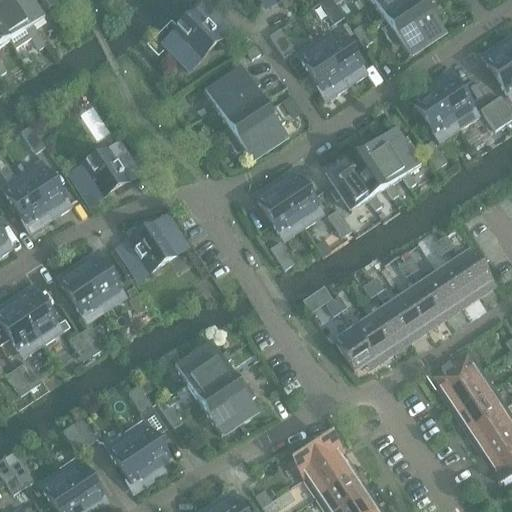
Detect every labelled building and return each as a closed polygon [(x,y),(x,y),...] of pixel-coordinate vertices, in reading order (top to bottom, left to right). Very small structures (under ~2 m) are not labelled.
[(26,33),(4,0),(0,0),(0,30),(9,45),(26,33)] [(44,22),(32,4),(38,0),(4,0),(26,33),(39,54),(46,49),(33,29),(44,22)] [(48,0),(39,0),(38,1),(47,14),(54,8),(48,0)] [(344,21),(329,0),(328,0),(319,6),(334,28),(344,21)] [(367,0),(373,8),(385,0),(367,0)] [(403,13),(422,0),(385,0),(373,8),(385,25),(403,13)] [(444,37),(423,5),(429,1),(428,0),(422,0),(403,13),(426,49),(444,37)] [(219,38),(227,29),(204,6),(179,31),(182,34),(166,50),(190,74),(222,41),(219,38)] [(426,49),(403,13),(385,25),(388,29),(384,31),(386,36),(385,37),(395,53),(400,49),(408,61),(426,49)] [(353,34),(358,43),(367,37),(361,29),(353,34)] [(0,50),(9,45),(0,30),(0,50)] [(294,55),(279,33),(269,40),(284,61),(294,55)] [(367,79),(339,37),(320,51),(343,85),(352,79),(356,85),(367,79)] [(372,45),(367,37),(358,43),(363,51),(372,45)] [(511,43),(510,40),(499,47),(503,53),(511,65),(511,43)] [(260,58),(255,50),(246,55),(251,64),(260,58)] [(343,85),(320,51),(299,65),(323,99),(333,92),(337,98),(347,91),(343,85)] [(507,100),(511,96),(511,65),(503,53),(494,59),(491,53),(480,60),(507,100)] [(215,113),(257,85),(255,81),(249,85),(240,71),(203,96),(215,113)] [(475,115),(451,80),(441,87),(438,81),(428,87),(431,93),(455,128),(475,115)] [(226,130),(244,118),(269,102),(266,98),(260,102),(254,93),(260,89),(257,85),(215,113),(226,130)] [(455,128),(431,93),(412,106),(435,141),(455,128)] [(291,99),(280,106),(292,124),(302,117),(291,99)] [(511,123),(511,117),(500,100),(490,107),(505,128),(511,123)] [(279,130),(284,126),(274,111),(268,114),(265,110),(271,106),(269,102),(244,118),(268,153),(286,142),(279,130)] [(505,128),(490,107),(480,113),(495,135),(505,128)] [(268,153),(244,118),(226,130),(229,134),(225,137),(228,140),(226,141),(237,157),(242,153),(250,165),(268,153)] [(45,151),(31,130),(21,136),(35,158),(45,151)] [(211,140),(205,132),(197,138),(202,146),(211,140)] [(420,170),(395,132),(378,144),(409,192),(415,187),(409,177),(420,170)] [(216,149),(211,140),(202,146),(208,154),(216,149)] [(409,192),(378,144),(364,153),(360,147),(356,150),(392,203),(398,199),(392,189),(402,182),(409,192)] [(126,181),(136,174),(118,146),(88,166),(91,170),(72,182),(90,210),(129,185),(126,181)] [(446,167),(431,146),(421,152),(436,174),(446,167)] [(392,203),(356,150),(353,152),(357,158),(347,164),(343,158),(340,161),(375,214),(381,210),(375,200),(385,193),(392,203)] [(375,214),(340,161),(336,163),(340,169),(326,178),(351,216),(368,204),(375,214)] [(71,211),(40,165),(20,178),(47,219),(57,212),(60,218),(71,211)] [(47,219),(20,178),(0,191),(27,232),(47,219)] [(318,211),(296,178),(276,192),(302,230),(314,222),(310,216),(318,211)] [(302,230),(276,192),(256,205),(280,239),(299,227),(301,231),(302,230)] [(351,236),(337,214),(327,221),(341,242),(351,236)] [(164,261),(184,248),(166,220),(127,246),(130,250),(120,257),(138,284),(167,265),(164,261)] [(12,253),(0,234),(0,257),(2,260),(12,253)] [(453,251),(445,239),(439,244),(446,255),(453,251)] [(323,244),(314,249),(322,261),(331,256),(323,244)] [(446,255),(439,244),(432,248),(440,260),(446,255)] [(294,268),(280,246),(270,253),(284,275),(294,268)] [(495,290),(471,255),(454,266),(477,302),(478,301),(474,295),(485,288),(489,294),(495,290)] [(122,296),(99,261),(79,274),(102,309),(122,296)] [(418,273),(411,261),(404,266),(412,277),(418,273)] [(412,277),(404,266),(398,270),(405,281),(412,277)] [(477,302),(454,266),(437,278),(460,313),(461,312),(457,306),(469,299),(473,305),(477,302)] [(102,309),(79,274),(59,288),(82,322),(102,309)] [(460,313),(437,278),(420,289),(443,324),(444,324),(440,317),(452,310),(456,316),(460,313)] [(383,293),(375,282),(369,286),(376,298),(383,293)] [(376,298),(369,286),(362,291),(370,302),(376,298)] [(443,324),(420,289),(403,300),(426,336),(428,335),(423,329),(435,321),(439,327),(443,324)] [(323,291),(301,306),(310,318),(331,303),(323,291)] [(383,294),(378,297),(381,303),(387,299),(383,294)] [(58,330),(35,295),(15,309),(38,343),(58,330)] [(153,320),(139,298),(129,305),(136,316),(132,318),(139,329),(153,320)] [(346,312),(339,300),(332,305),(340,316),(346,312)] [(426,336),(403,300),(386,311),(409,347),(411,346),(406,340),(418,332),(422,339),(426,336)] [(340,316),(332,305),(325,309),(333,320),(340,316)] [(38,343),(15,309),(0,318),(0,328),(19,357),(38,343)] [(409,347),(386,311),(369,323),(392,358),(394,357),(389,351),(401,344),(405,350),(409,347)] [(392,358),(369,323),(352,334),(372,363),(384,355),(388,361),(392,358)] [(103,353),(89,331),(79,338),(93,360),(103,353)] [(372,363),(352,334),(334,346),(354,375),(372,363)] [(93,360),(79,338),(69,344),(83,366),(93,360)] [(186,387),(228,359),(225,356),(219,360),(210,346),(174,370),(186,387)] [(446,400),(480,376),(468,358),(456,366),(454,363),(428,380),(437,393),(440,391),(446,400)] [(197,404),(215,392),(239,376),(237,373),(231,377),(224,367),(230,363),(228,359),(186,387),(197,404)] [(40,388),(25,366),(15,373),(30,395),(40,388)] [(30,395),(15,373),(5,379),(20,401),(30,395)] [(249,404),(255,400),(244,385),(239,389),(235,384),(242,380),(239,376),(215,392),(239,428),(257,416),(249,404)] [(458,418),(493,395),(480,376),(446,400),(458,418)] [(138,390),(144,398),(152,393),(147,384),(138,390)] [(143,425),(124,438),(152,478),(171,465),(156,441),(167,433),(151,410),(144,398),(138,390),(127,397),(141,417),(139,419),(143,425)] [(239,428),(215,392),(197,404),(221,440),(239,428)] [(469,436),(504,412),(493,395),(458,418),(469,436)] [(168,424),(176,418),(171,410),(162,416),(168,424)] [(481,454),(511,433),(511,423),(504,412),(469,436),(481,454)] [(182,427),(176,418),(168,424),(173,432),(182,427)] [(97,443),(82,422),(72,428),(87,450),(97,443)] [(87,450),(72,428),(62,435),(77,457),(87,450)] [(493,472),(511,459),(511,433),(481,454),(493,472)] [(124,438),(105,451),(132,492),(152,478),(124,438)] [(306,483),(341,460),(328,441),(293,464),(306,483)] [(506,490),(511,486),(511,459),(493,472),(506,490)] [(318,501),(353,478),(341,460),(306,483),(318,501)] [(90,511),(105,502),(78,462),(58,475),(83,511),(90,511)] [(33,485),(19,464),(9,470),(23,492),(33,485)] [(23,492),(9,470),(0,476),(0,478),(13,499),(23,492)] [(83,511),(58,475),(57,475),(61,481),(42,494),(53,511),(83,511)] [(325,511),(340,511),(365,496),(353,478),(318,501),(325,511)] [(271,504),(264,494),(254,501),(261,511),(271,504)] [(280,511),(293,504),(287,496),(271,506),(262,511),(280,511)] [(375,511),(365,496),(340,511),(375,511)] [(240,511),(233,502),(217,511),(240,511)]
